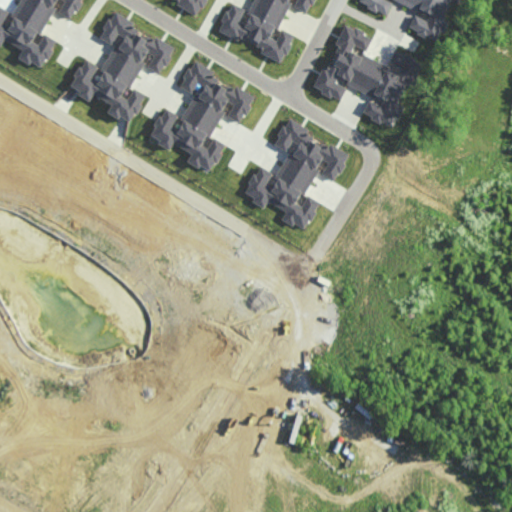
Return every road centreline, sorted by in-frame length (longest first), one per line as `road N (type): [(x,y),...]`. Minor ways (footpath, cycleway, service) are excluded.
road 1 (residential): [(0,88),(238,233)]
road 2 (residential): [(352,133),(130,0)]
road 3 (residential): [(352,133),(370,145),(370,166),(313,256),(286,260),(238,233)]
